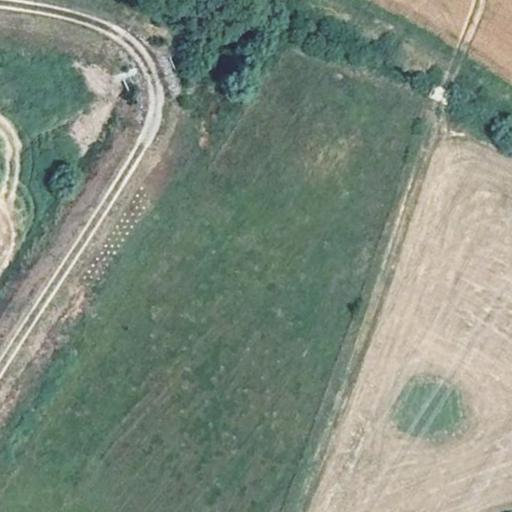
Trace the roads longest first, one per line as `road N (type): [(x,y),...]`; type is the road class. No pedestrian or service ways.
road 1 (track): [(308,511),(405,218),(390,199),(347,215),(137,403),(67,511)]
road 2 (track): [(0,4),(113,31),(145,55),(158,99),(142,148),(0,372)]
